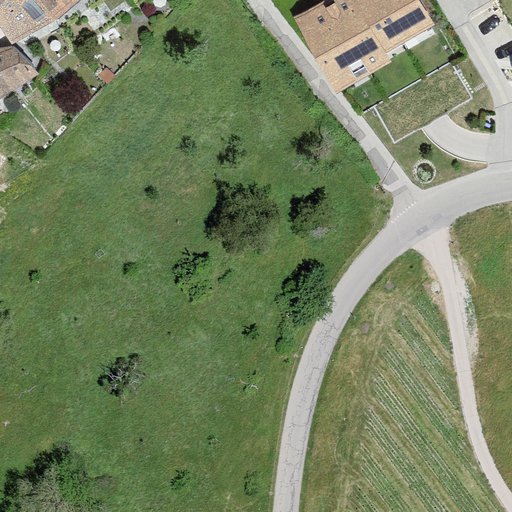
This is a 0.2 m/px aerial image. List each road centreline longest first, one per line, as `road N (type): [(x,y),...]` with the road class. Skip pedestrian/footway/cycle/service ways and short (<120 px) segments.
road 1 (tertiary): [(286,511),(303,397),(324,337),(369,265),(425,217)]
road 2 (unclassified): [(508,511),(466,414),(425,217)]
road 3 (unclassified): [(255,0),(425,217)]
